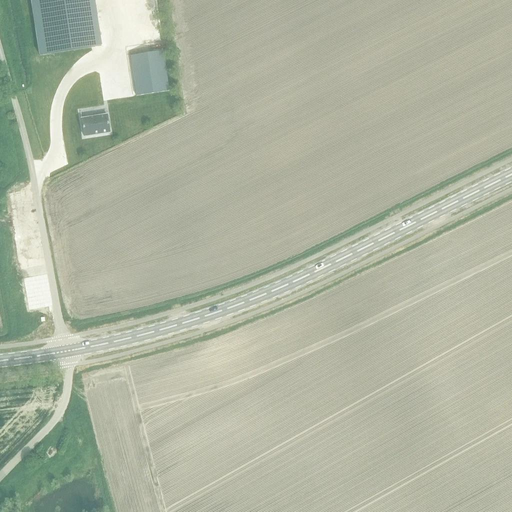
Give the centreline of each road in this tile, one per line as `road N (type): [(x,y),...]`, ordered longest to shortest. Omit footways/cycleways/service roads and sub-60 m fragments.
road 1 (secondary): [(511,174),(222,313),(64,351)]
road 2 (unclassified): [(64,351),(0,50)]
road 3 (unclassified): [(0,477),(60,408),(64,351)]
